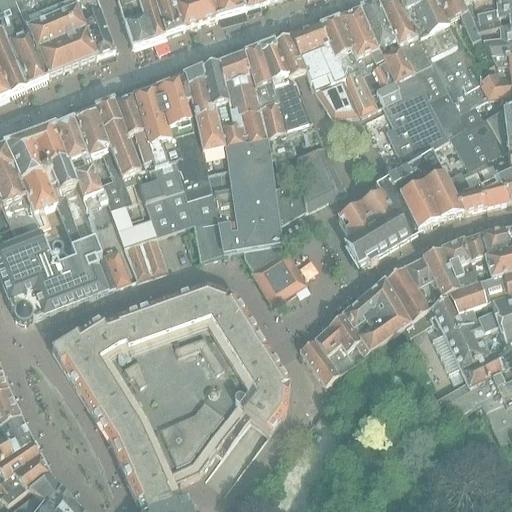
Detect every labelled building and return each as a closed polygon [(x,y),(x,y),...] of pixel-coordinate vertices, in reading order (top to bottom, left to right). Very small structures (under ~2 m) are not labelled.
[(13,0),(0,0),(0,23),(28,89),(46,82),(47,82),(48,82),(15,4),(16,4),(13,0)] [(25,0),(16,4),(15,4),(48,82),(62,77),(63,77),(71,74),(71,73),(95,63),(96,63),(75,9),(95,1),(94,0),(25,0)] [(153,0),(129,0),(117,3),(125,27),(124,27),(132,48),(136,51),(149,46),(149,42),(152,41),(155,44),(166,41),(153,0)] [(153,0),(166,41),(166,40),(183,34),(171,0),(153,0)] [(171,0),(183,34),(217,23),(209,0),(171,0)] [(209,0),(217,23),(246,15),(241,0),(209,0)] [(241,0),(246,15),(246,14),(266,9),(266,10),(263,0),(241,0)] [(263,0),(266,10),(297,0),(263,0)] [(395,0),(378,6),(417,85),(420,84),(427,99),(425,100),(430,109),(449,101),(439,82),(395,0)] [(415,0),(395,0),(439,82),(455,74),(415,0)] [(433,0),(415,0),(455,74),(468,67),(448,27),(433,0)] [(433,0),(448,27),(459,21),(471,48),(480,44),(479,41),(480,40),(480,39),(459,0),(433,0)] [(495,0),(459,0),(480,39),(499,36),(495,0)] [(511,0),(495,0),(499,36),(480,39),(480,40),(481,42),(491,64),(511,61),(511,0)] [(115,57),(95,1),(75,9),(96,63),(108,60),(115,57)] [(378,6),(359,14),(385,69),(395,87),(393,88),(427,157),(433,153),(433,154),(447,145),(430,109),(425,100),(427,99),(420,84),(417,85),(378,6)] [(359,14),(337,23),(357,64),(358,63),(360,67),(358,74),(361,79),(385,69),(359,14)] [(0,78),(8,99),(9,98),(9,97),(26,90),(27,91),(28,90),(28,89),(0,23),(0,78)] [(337,23),(319,31),(344,82),(350,79),(355,89),(364,84),(362,81),(361,79),(358,74),(360,67),(358,63),(357,64),(337,23)] [(290,42),(289,42),(293,51),(292,51),(293,52),(297,60),(297,61),(301,69),(301,71),(302,71),(304,75),(304,77),(304,78),(305,78),(310,89),(311,89),(315,96),(332,123),(359,121),(361,120),(344,82),(319,31),(290,42)] [(284,44),(274,48),(287,81),(291,83),(293,82),(294,82),(293,79),(299,76),(304,75),(302,71),(301,71),(301,69),(297,61),(297,60),(293,52),(292,51),(293,51),(289,42),(284,44)] [(274,48),(259,54),(279,108),(287,138),(292,152),(294,156),(295,160),(295,159),(288,138),(305,134),(312,151),(322,148),(314,133),(313,133),(293,82),(291,83),(287,81),(274,48)] [(151,187),(140,190),(138,190),(144,207),(145,207),(146,208),(148,215),(150,223),(150,224),(155,241),(155,242),(193,229),(200,266),(222,259),(243,256),(279,250),(281,249),(279,232),(274,192),(270,163),(286,160),(286,161),(295,160),(294,156),(292,152),(287,138),(279,108),(259,54),(226,66),(200,75),(200,76),(184,82),(184,83),(190,106),(183,108),(188,124),(193,123),(200,151),(201,155),(200,155),(207,181),(211,197),(186,205),(175,166),(154,174),(148,176),(151,187)] [(497,77),(480,87),(482,90),(480,92),(487,105),(511,101),(511,61),(491,64),(493,70),(497,77)] [(449,101),(430,109),(447,145),(469,133),(482,125),(475,111),(487,105),(480,92),(482,90),(480,87),(476,79),(470,66),(468,67),(455,74),(439,82),(449,101)] [(385,69),(361,79),(362,81),(373,76),(382,94),(376,97),(383,112),(384,112),(394,132),(387,136),(401,164),(424,153),(426,158),(427,157),(393,88),(395,87),(385,69)] [(493,70),(476,79),(480,87),(497,77),(493,70)] [(0,102),(8,99),(0,78),(0,102)] [(350,79),(344,82),(361,120),(377,112),(364,84),(355,89),(350,79)] [(184,83),(155,93),(168,144),(170,144),(175,166),(186,205),(211,197),(207,181),(200,155),(201,155),(200,151),(196,152),(189,128),(184,130),(178,109),(183,108),(190,106),(184,83)] [(155,93),(132,102),(149,151),(147,151),(154,174),(175,166),(170,144),(168,144),(155,93)] [(115,107),(114,108),(127,142),(128,141),(139,175),(139,176),(135,177),(136,184),(138,190),(140,190),(151,187),(148,176),(154,174),(147,151),(149,151),(132,102),(126,104),(116,108),(115,107)] [(95,115),(95,116),(121,183),(131,208),(132,207),(122,182),(135,177),(139,176),(139,175),(128,141),(127,142),(114,108),(95,115)] [(469,133),(447,145),(465,177),(487,166),(502,158),(511,156),(511,112),(504,114),(501,114),(482,125),(469,133)] [(95,116),(74,125),(88,163),(101,158),(112,185),(98,190),(101,198),(105,207),(109,215),(122,211),(125,210),(131,208),(121,183),(95,116)] [(74,125),(53,133),(77,191),(82,205),(85,215),(100,209),(105,207),(101,198),(98,190),(88,163),(74,125)] [(53,133),(4,151),(27,200),(35,218),(56,209),(52,198),(57,196),(58,198),(77,191),(53,133)] [(27,200),(4,151),(0,153),(0,209),(15,246),(42,234),(35,218),(27,200)] [(433,153),(427,157),(426,158),(389,181),(391,185),(390,186),(415,237),(438,226),(437,224),(460,217),(461,219),(511,206),(494,183),(474,193),(455,200),(448,183),(446,184),(432,154),(433,154),(433,153)] [(297,165),(301,188),(306,217),(346,201),(325,155),(297,165)] [(460,177),(448,183),(455,200),(474,193),(494,183),(511,206),(511,156),(502,158),(487,166),(465,177),(461,179),(460,177)] [(379,193),(381,196),(408,242),(411,239),(415,237),(390,186),(384,190),(379,193)] [(301,188),(274,192),(279,232),(306,217),(301,188)] [(0,285),(10,312),(11,312),(14,314),(14,315),(14,316),(14,317),(14,318),(14,319),(14,320),(14,321),(15,322),(15,323),(16,324),(17,325),(17,326),(18,326),(19,326),(19,327),(20,327),(21,327),(22,327),(22,328),(23,328),(24,328),(25,328),(25,327),(26,327),(27,327),(28,327),(28,326),(29,326),(30,325),(31,325),(31,324),(32,323),(32,322),(33,322),(34,322),(34,323),(35,323),(36,323),(37,323),(37,322),(38,322),(42,321),(115,293),(102,260),(89,228),(85,215),(82,205),(77,191),(58,198),(57,196),(52,198),(56,209),(35,218),(42,234),(15,246),(2,251),(1,252),(0,252),(0,285)] [(359,271),(365,267),(365,268),(366,269),(367,270),(368,270),(369,270),(370,270),(371,269),(375,267),(376,266),(376,265),(377,265),(377,264),(377,263),(377,262),(377,261),(376,260),(408,242),(381,196),(337,222),(351,245),(345,248),(359,271)] [(122,211),(109,215),(123,252),(139,247),(155,242),(155,241),(150,224),(150,223),(132,229),(125,210),(122,211)] [(511,232),(503,234),(506,254),(511,252),(511,232)] [(486,237),(479,239),(486,256),(487,261),(506,254),(503,234),(494,235),(486,237)] [(479,239),(463,245),(470,262),(486,256),(479,239)] [(165,277),(155,242),(139,247),(150,282),(165,277)] [(463,245),(442,254),(460,296),(481,287),(470,262),(463,245)] [(150,282),(139,247),(123,252),(121,253),(135,287),(150,282)] [(279,250),(243,256),(244,263),(252,276),(251,277),(272,310),(306,289),(285,255),(283,256),(279,250)] [(486,256),(470,262),(481,287),(511,278),(511,252),(506,254),(487,261),(486,256)] [(131,286),(118,253),(102,260),(115,293),(131,286)] [(442,254),(423,262),(442,304),(449,299),(460,296),(442,254)] [(423,262),(404,271),(416,293),(417,293),(429,313),(442,304),(423,262)] [(404,271),(384,285),(410,328),(430,314),(429,313),(417,293),(416,293),(404,271)] [(460,296),(449,299),(457,321),(492,310),(511,302),(511,278),(481,287),(460,296)] [(384,285),(361,305),(390,344),(410,328),(384,285)] [(261,344),(257,337),(234,302),(205,293),(101,329),(100,325),(51,355),(79,399),(83,397),(87,398),(119,451),(124,462),(130,474),(143,505),(149,502),(149,503),(198,481),(220,452),(226,456),(250,426),(260,433),(269,441),(287,418),(289,388),(261,344)] [(410,328),(390,344),(402,336),(406,344),(436,327),(442,339),(432,344),(448,379),(459,375),(465,388),(435,405),(439,411),(439,410),(445,407),(476,390),(476,387),(504,375),(499,362),(506,360),(504,355),(510,353),(508,349),(511,347),(511,302),(492,310),(457,321),(449,299),(442,304),(429,313),(430,314),(410,328)] [(361,305),(342,320),(342,321),(369,358),(390,344),(361,305)] [(342,321),(328,333),(328,334),(353,370),(354,369),(362,363),(369,358),(342,321)] [(328,334),(314,346),(326,362),(327,362),(338,379),(353,370),(328,334)] [(314,345),(298,355),(325,392),(338,379),(327,362),(326,362),(314,346),(314,345)] [(499,362),(504,375),(505,377),(511,373),(511,347),(508,349),(510,353),(504,355),(506,360),(499,362)] [(445,407),(439,410),(443,408),(452,423),(480,408),(487,422),(506,413),(506,414),(511,410),(511,373),(505,377),(504,375),(476,387),(476,390),(445,407)] [(0,443),(3,442),(0,434),(0,429),(19,420),(7,395),(0,397),(0,443)] [(511,410),(506,414),(506,413),(487,422),(497,441),(501,449),(511,443),(511,410)] [(0,467),(33,447),(19,420),(0,429),(0,434),(3,442),(0,443),(0,467)] [(33,447),(0,467),(0,488),(40,460),(33,447)] [(40,460),(0,488),(0,502),(7,511),(27,496),(49,479),(40,460)] [(77,511),(54,485),(47,490),(18,511),(77,511)]
